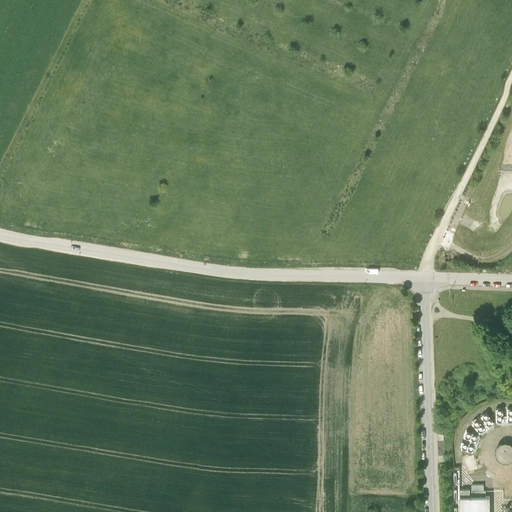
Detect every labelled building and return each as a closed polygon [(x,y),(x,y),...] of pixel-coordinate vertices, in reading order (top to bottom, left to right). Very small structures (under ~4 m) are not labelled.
[(511,393),(500,393),(499,407),(511,407),(511,393)] [(475,406),(484,419),(499,409),(490,396),(475,406)] [(463,431),(476,436),(483,421),(471,415),(463,431)] [(496,436),(496,439),(496,443),(498,446),(500,448),(503,449),(507,449),(510,448),(511,447),(511,431),(510,430),(507,429),(504,430),(501,431),(498,433),(496,436)] [(465,444),(472,459),(483,454),(477,439),(465,444)] [(470,476),(462,476),(462,484),(471,484),(470,476)] [(462,484),(460,484),(460,511),(490,511),(490,484),(487,484),(472,484),(471,484),(462,484)]
